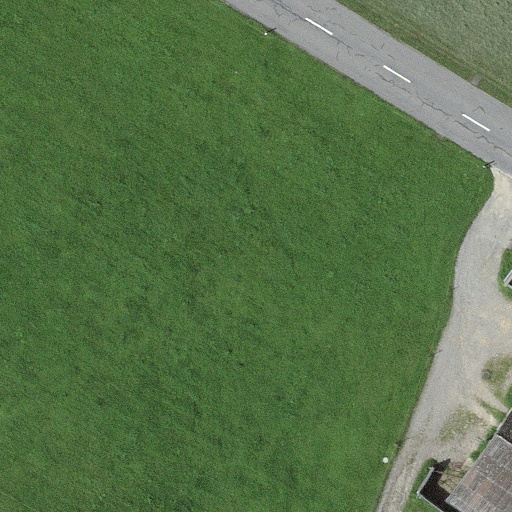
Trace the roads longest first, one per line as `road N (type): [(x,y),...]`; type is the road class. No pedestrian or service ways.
road 1 (track): [(511,203),(484,263),(481,309),(461,372),(395,511)]
road 2 (tertiary): [(511,144),(275,0)]
